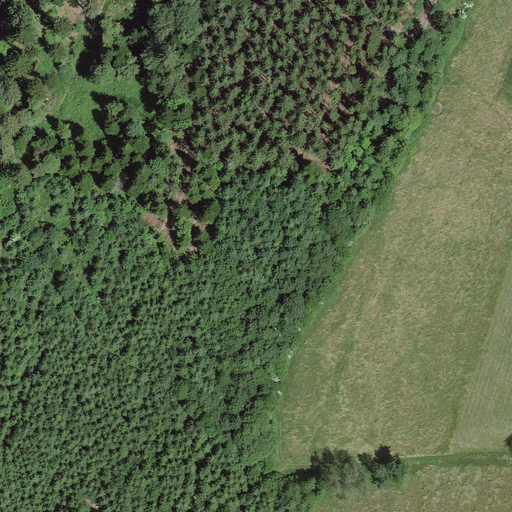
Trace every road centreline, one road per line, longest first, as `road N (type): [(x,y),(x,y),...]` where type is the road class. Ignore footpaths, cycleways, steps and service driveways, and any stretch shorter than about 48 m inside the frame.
road 1 (track): [(17,0),(19,220),(102,342),(260,452),(331,469),(459,452),(511,454)]
road 2 (track): [(462,58),(306,340),(279,405),(274,455)]
road 3 (track): [(353,0),(462,58),(487,0)]
